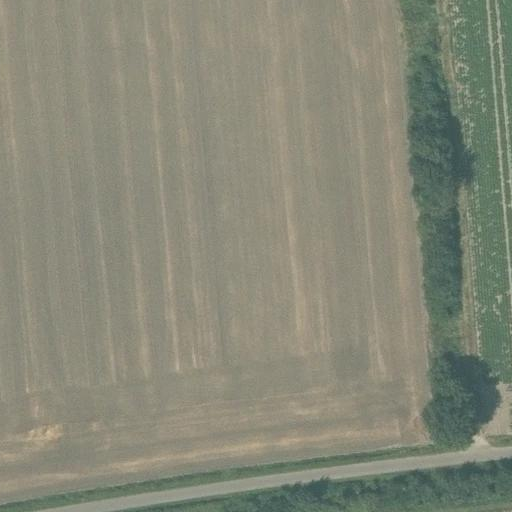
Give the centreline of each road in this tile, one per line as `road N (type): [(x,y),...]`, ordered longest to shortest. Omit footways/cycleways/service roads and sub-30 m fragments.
road 1 (track): [(94,511),(511,454)]
road 2 (track): [(472,456),(442,92)]
